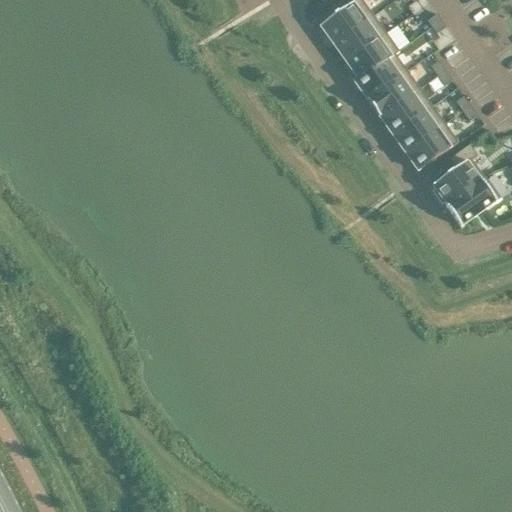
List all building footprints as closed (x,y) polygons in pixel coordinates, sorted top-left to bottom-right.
[(358,0),(320,28),(334,47),(374,17),(361,0),(358,0)] [(437,15),(427,22),(432,29),(441,22),(437,15)] [(334,47),(346,64),(386,35),(374,17),(334,47)] [(446,28),(441,22),(432,29),(436,35),(446,28)] [(401,27),(390,32),(398,48),(408,44),(401,27)] [(386,35),(346,64),(358,80),(359,81),(395,55),(396,56),(399,53),(386,35)] [(358,80),(354,83),(368,102),(408,73),(396,56),(395,55),(359,81),(358,80)] [(438,63),(430,68),(437,78),(445,72),(438,63)] [(452,82),(445,72),(437,78),(444,88),(452,82)] [(408,73),(368,102),(380,119),(420,90),(408,73)] [(420,90),(380,119),(393,137),(432,108),(420,90)] [(470,107),(463,97),(456,103),(463,113),(470,107)] [(477,117),(470,107),(463,113),(470,123),(477,117)] [(432,108),(393,137),(405,154),(445,125),(432,108)] [(418,173),(458,144),(445,125),(405,154),(418,173)] [(444,204),(446,206),(447,207),(485,180),(484,179),(471,161),(477,157),(469,146),(449,161),(456,170),(433,187),(435,191),(433,192),(442,206),(444,204)] [(485,178),(484,179),(485,180),(447,207),(446,206),(445,207),(461,228),(501,200),(485,178)]
